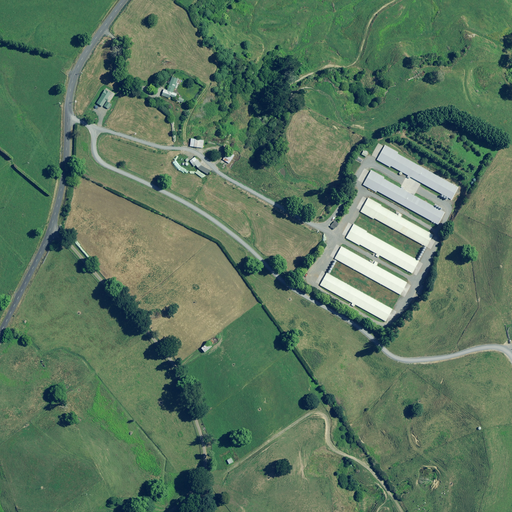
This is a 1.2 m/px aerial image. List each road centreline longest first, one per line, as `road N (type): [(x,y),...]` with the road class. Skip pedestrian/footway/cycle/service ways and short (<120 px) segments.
road 1 (unclassified): [(0,332),(54,215),(71,83),(124,0)]
road 2 (unknown): [(87,122),(194,148),(219,171),(335,234)]
